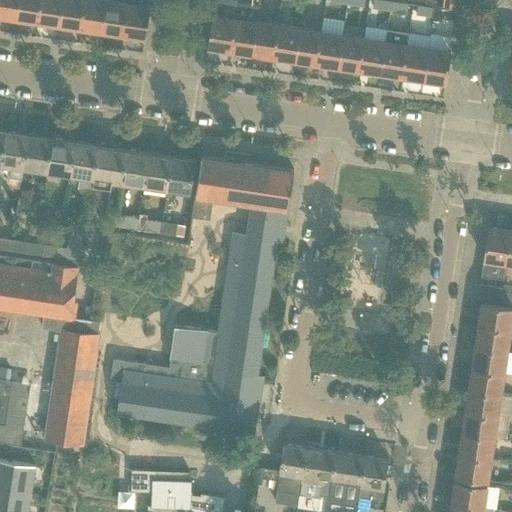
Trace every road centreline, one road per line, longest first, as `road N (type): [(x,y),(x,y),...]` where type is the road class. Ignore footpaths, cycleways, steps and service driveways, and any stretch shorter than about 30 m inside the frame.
road 1 (residential): [(332,122),(293,385),(312,407),(421,423)]
road 2 (residential): [(421,423),(468,142)]
road 3 (residential): [(167,96),(0,70)]
road 4 (residential): [(332,122),(167,96)]
road 5 (residential): [(488,0),(468,142)]
road 6 (residential): [(468,142),(332,122)]
